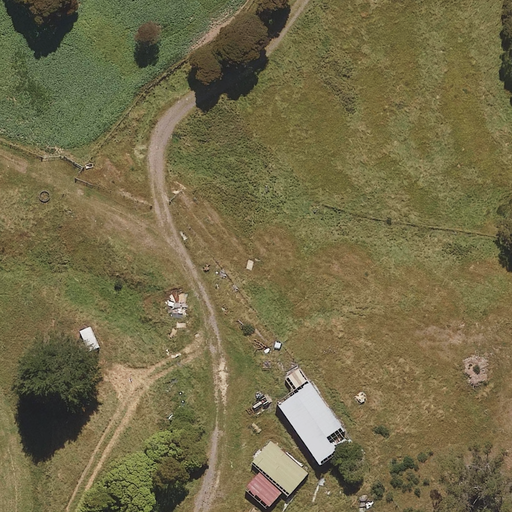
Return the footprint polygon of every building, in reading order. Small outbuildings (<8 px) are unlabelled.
[(102,344),(92,322),(78,328),(88,350),(102,344)] [(300,363),(287,374),(297,387),(310,376),(300,363)] [(352,438),(312,381),(281,402),(321,459),(352,438)] [(308,473),(271,440),(253,460),(289,494),(308,473)] [(282,491),(261,472),(249,486),(270,505),(282,491)]
